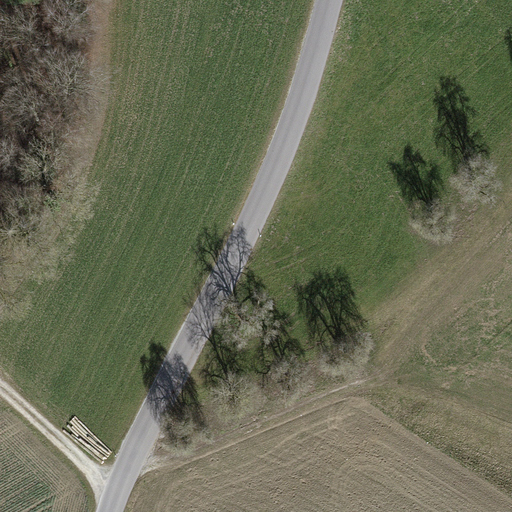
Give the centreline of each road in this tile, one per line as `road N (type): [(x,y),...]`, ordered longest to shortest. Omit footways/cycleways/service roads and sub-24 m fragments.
road 1 (tertiary): [(330,0),(280,157),(112,511)]
road 2 (track): [(124,480),(373,386),(404,367),(511,242)]
road 3 (track): [(117,496),(0,386)]
